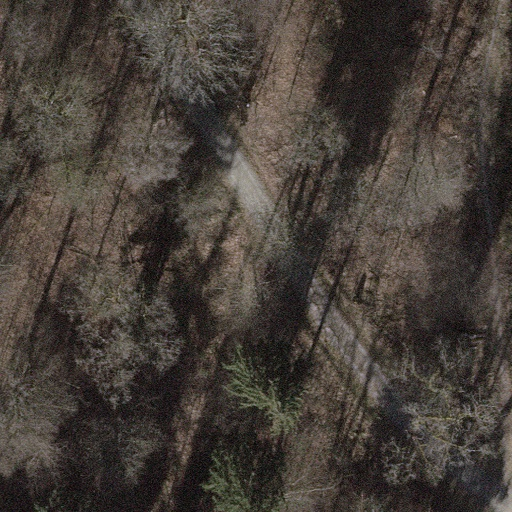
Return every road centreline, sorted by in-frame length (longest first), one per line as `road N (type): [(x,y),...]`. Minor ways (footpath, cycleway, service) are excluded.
road 1 (track): [(141,0),(341,333),(409,428),(511,507)]
road 2 (track): [(508,511),(506,380),(486,195),(501,0)]
